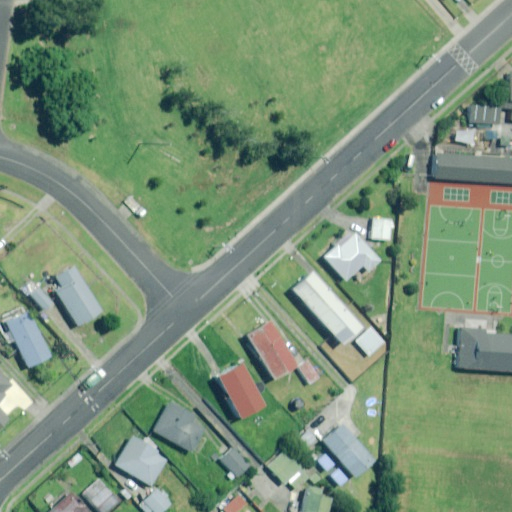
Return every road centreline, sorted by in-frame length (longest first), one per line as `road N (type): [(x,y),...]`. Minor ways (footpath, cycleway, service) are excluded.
road 1 (residential): [(186,309),(511,15)]
road 2 (residential): [(0,480),(186,309)]
road 3 (residential): [(0,156),(63,186),(186,309)]
